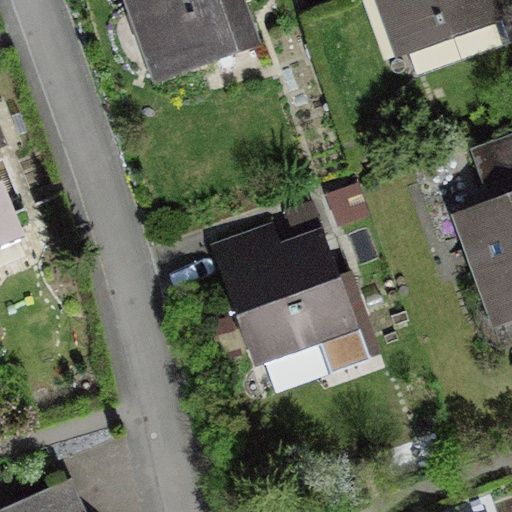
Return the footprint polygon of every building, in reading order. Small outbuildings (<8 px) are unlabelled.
[(124,0),(156,91),(244,61),(222,0),(124,0)] [(494,0),(379,0),(401,64),(505,29),(494,0)] [(511,143),(472,158),(491,210),(511,202),(511,143)] [(0,179),(0,257),(28,245),(0,179)] [(511,202),(491,210),(455,223),(496,336),(511,330),(511,202)] [(278,230),(219,251),(261,372),(360,337),(325,237),(285,251),(278,230)] [(82,511),(74,494),(33,511),(82,511)]
